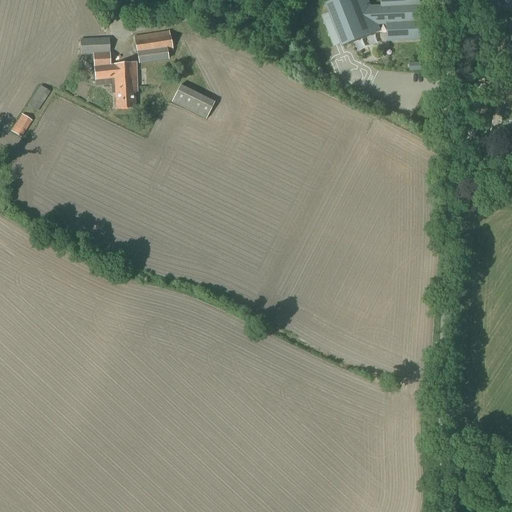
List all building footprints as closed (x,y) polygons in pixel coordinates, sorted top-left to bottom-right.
[(386,26),(387,41),(421,39),(418,0),(380,0),(381,6),(371,6),(368,0),(338,0),(325,5),(329,14),(321,17),(333,48),(341,45),(342,48),(381,32),(378,26),(386,26)] [(139,63),(168,59),(167,52),(172,51),(168,32),(134,37),(139,63)] [(110,65),(109,39),(80,40),(81,55),(93,55),(93,67),(95,86),(111,85),(111,94),(115,94),(116,110),(135,109),(133,93),(137,92),(137,82),(136,63),(110,65)] [(36,113),(50,93),(40,86),(27,106),(36,113)] [(180,90),(175,104),(211,118),(217,102),(200,96),(199,98),(180,90)] [(21,139),(32,121),(21,114),(10,132),(21,139)]
